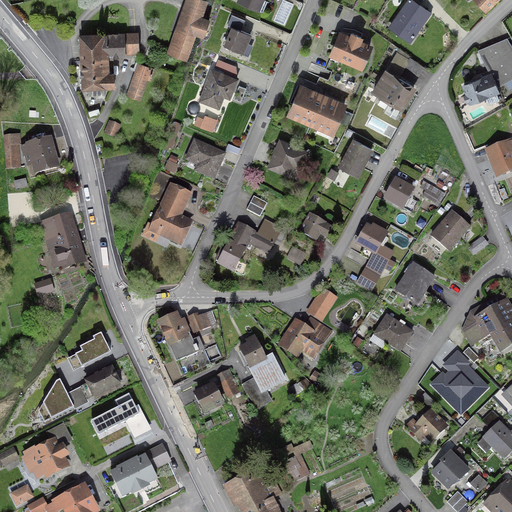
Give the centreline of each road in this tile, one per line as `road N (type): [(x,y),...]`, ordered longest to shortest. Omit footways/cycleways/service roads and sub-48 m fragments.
road 1 (residential): [(190,297),(272,297),(317,278),(428,93)]
road 2 (secondary): [(120,305),(59,85),(0,8)]
road 3 (residential): [(190,297),(192,273),(313,0)]
road 4 (residential): [(428,511),(386,464),(383,425),(470,290),(511,262)]
road 5 (secondary): [(220,511),(120,305)]
road 6 (residential): [(511,262),(445,110),(428,93)]
road 7 (residential): [(428,93),(511,3)]
